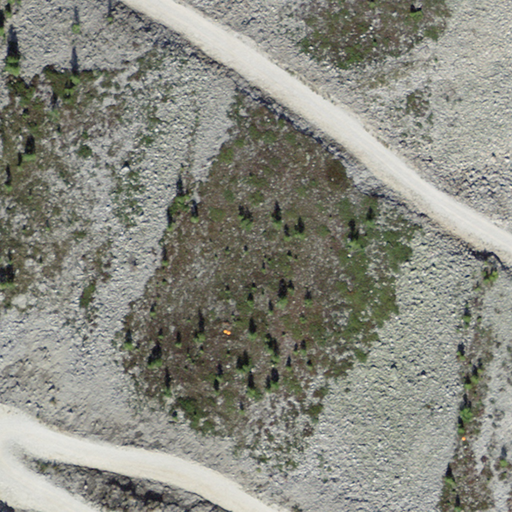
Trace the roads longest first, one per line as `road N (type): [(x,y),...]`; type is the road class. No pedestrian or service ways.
road 1 (track): [(511,247),(156,0)]
road 2 (track): [(0,416),(61,449),(202,479),(262,511)]
